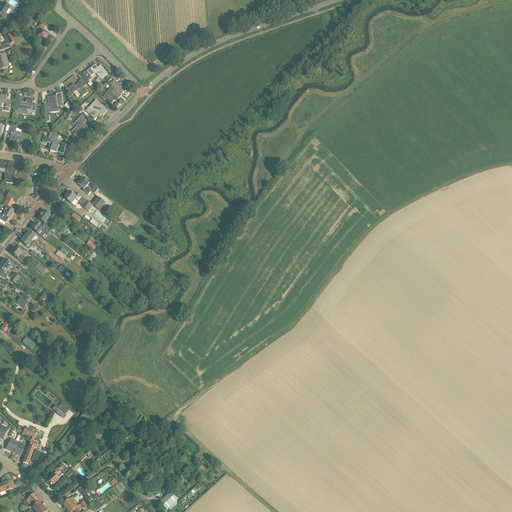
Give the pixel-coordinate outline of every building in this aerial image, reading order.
[(0,16),(4,19),(7,14),(6,13),(10,7),(3,3),(0,7),(0,16)] [(43,42),(46,38),(47,36),(46,36),(46,35),(47,33),(43,30),(45,26),(40,22),(36,28),(39,30),(35,36),(43,42)] [(10,45),(15,41),(10,34),(5,37),(10,45)] [(95,65),(87,72),(91,77),(96,73),(101,80),(108,75),(101,66),(98,69),(95,65)] [(84,87),(87,86),(82,79),(79,81),(80,83),(76,87),(74,84),(69,88),(74,94),(77,91),(82,98),(88,93),(84,87)] [(116,102),(120,98),(119,97),(126,90),(115,80),(111,85),(113,87),(111,89),(113,91),(109,95),(107,93),(104,96),(112,104),(115,101),(116,102)] [(63,106),(62,94),(56,95),(56,97),(54,98),(54,97),(48,97),(49,106),(57,104),(58,107),(63,106)] [(6,100),(7,96),(1,95),(0,98),(0,109),(0,110),(1,103),(6,104),(5,107),(9,108),(10,101),(6,100)] [(32,104),(32,100),(26,99),(26,102),(25,102),(25,103),(20,102),(18,113),(26,114),(27,107),(31,108),(31,111),(34,112),(36,105),(32,104)] [(103,116),(108,111),(96,100),(91,106),(86,111),(89,114),(95,120),(97,118),(98,119),(102,115),(103,116)] [(85,134),(90,129),(84,124),(87,121),(82,116),(77,122),(75,124),(78,126),(72,132),(78,139),(84,133),(85,134)] [(22,142),(25,135),(15,132),(16,129),(10,127),(8,133),(11,134),(8,142),(14,144),(15,140),(22,142)] [(67,143),(58,141),(59,136),(56,135),(56,132),(53,131),(52,133),(50,133),(49,138),(47,143),(50,143),(49,147),(52,147),(50,151),(54,152),(54,151),(63,154),(67,143)] [(12,171),(13,163),(9,163),(9,164),(0,163),(0,168),(5,170),(5,173),(6,173),(4,182),(13,184),(15,171),(12,171)] [(83,178),(78,184),(84,190),(83,191),(88,195),(96,186),(89,180),(87,182),(83,178)] [(16,204),(20,197),(10,192),(6,198),(7,198),(1,209),(0,208),(0,213),(1,214),(0,215),(0,219),(6,223),(8,219),(9,220),(14,212),(9,209),(14,202),(16,204)] [(75,207),(78,203),(82,198),(76,193),(74,196),(74,195),(70,192),(64,199),(75,207)] [(97,209),(100,211),(106,203),(98,197),(92,205),(93,206),(95,208),(97,209)] [(88,211),(89,211),(93,206),(92,205),(86,201),(82,207),(88,211)] [(43,226),(46,228),(51,232),(53,229),(47,224),(45,223),(51,216),(44,211),(38,219),(44,224),(43,226)] [(71,216),(79,222),(82,218),(74,212),(71,216)] [(56,224),(58,222),(61,217),(55,213),(50,219),(56,224)] [(93,219),(89,223),(91,224),(93,226),(96,228),(99,224),(93,219)] [(44,230),(35,223),(31,229),(37,234),(40,230),(46,235),(48,233),(49,234),(51,232),(46,228),(44,230)] [(36,245),(38,242),(36,241),(38,238),(29,231),(25,236),(36,245)] [(36,245),(25,236),(20,242),(27,247),(30,249),(32,246),(34,247),(35,245),(36,245)] [(87,245),(93,250),(96,246),(90,241),(87,245)] [(22,263),(25,259),(20,255),(22,253),(19,250),(15,247),(10,253),(22,263)] [(59,251),(55,255),(63,260),(66,257),(59,251)] [(30,259),(32,262),(31,263),(36,266),(39,262),(32,257),(30,259)] [(12,272),(16,268),(12,265),(5,260),(0,265),(0,274),(5,279),(6,278),(9,281),(10,280),(15,284),(18,281),(20,283),(23,280),(15,273),(11,279),(5,274),(7,271),(9,272),(10,271),(12,272)] [(42,274),(47,268),(39,262),(34,268),(42,274)] [(24,308),(27,303),(21,298),(17,304),(24,308)] [(10,326),(6,323),(5,322),(1,329),(6,332),(10,326)] [(38,355),(44,360),(47,356),(41,351),(38,355)] [(20,362),(23,358),(16,353),(13,357),(20,362)] [(58,407),(55,405),(52,409),(55,412),(63,419),(67,413),(59,406),(58,407)] [(33,463),(29,461),(34,449),(36,450),(36,449),(38,450),(40,449),(40,447),(39,445),(38,444),(33,442),(37,433),(25,428),(23,434),(30,438),(29,441),(32,442),(30,445),(23,463),(27,465),(31,467),(33,463)] [(92,442),(94,439),(93,438),(97,432),(94,430),(88,440),(92,442)] [(13,453),(18,442),(11,439),(6,449),(13,453)] [(19,456),(25,446),(18,442),(13,453),(19,456)] [(71,468),(69,470),(62,463),(59,466),(53,473),(54,474),(48,480),(54,485),(59,480),(56,476),(62,471),(64,474),(68,478),(73,473),(74,474),(76,473),(75,471),(71,468)] [(15,487),(13,481),(9,482),(9,481),(0,484),(0,492),(5,491),(5,492),(12,489),(12,488),(15,487)] [(84,496),(87,494),(83,487),(79,490),(84,496)] [(171,492),(160,502),(167,510),(178,500),(171,492)] [(33,508),(40,502),(34,495),(29,499),(27,501),(33,508)] [(95,511),(104,505),(106,504),(102,499),(101,501),(100,500),(91,507),(95,511)] [(78,507),(70,500),(64,506),(70,511),(73,511),(74,511),(75,511),(79,511),(81,511),(84,508),(86,510),(90,506),(85,500),(81,504),(81,505),(80,505),(78,507)] [(47,511),(48,511),(40,502),(33,508),(35,511),(47,511)]
